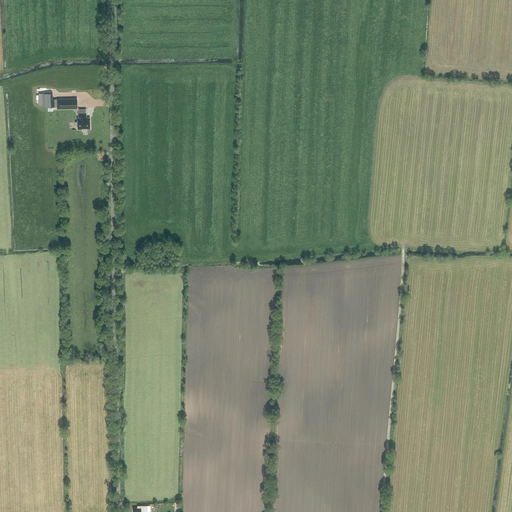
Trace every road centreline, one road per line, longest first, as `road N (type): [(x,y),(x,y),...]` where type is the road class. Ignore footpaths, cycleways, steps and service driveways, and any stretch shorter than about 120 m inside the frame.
road 1 (unclassified): [(118,511),(110,0)]
road 2 (track): [(382,511),(403,243)]
